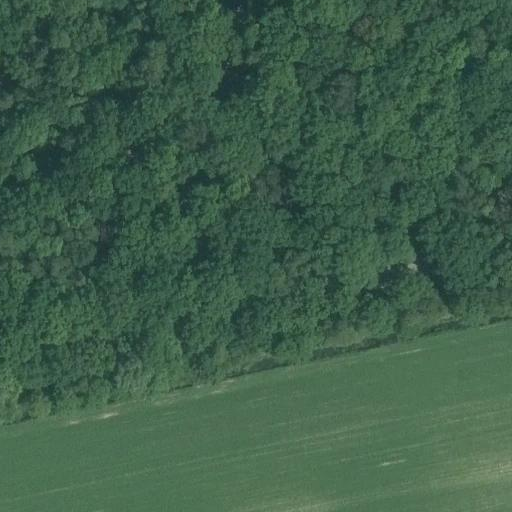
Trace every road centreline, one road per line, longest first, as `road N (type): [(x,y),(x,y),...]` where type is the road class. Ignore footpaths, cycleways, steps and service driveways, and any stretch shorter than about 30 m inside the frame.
road 1 (unclassified): [(0,357),(511,248)]
road 2 (track): [(178,320),(84,0)]
